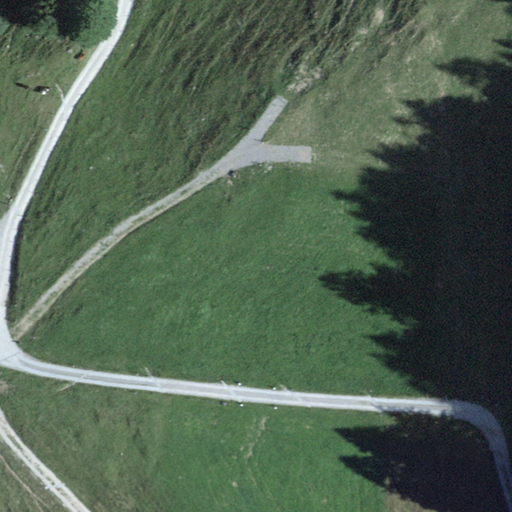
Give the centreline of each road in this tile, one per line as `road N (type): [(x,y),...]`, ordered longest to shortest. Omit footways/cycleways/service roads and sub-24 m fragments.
road 1 (track): [(0,342),(25,364),(82,375),(466,409),(492,432),(511,494)]
road 2 (track): [(125,0),(20,201),(0,277)]
road 3 (track): [(0,342),(120,230),(231,162)]
road 4 (track): [(82,511),(0,419)]
